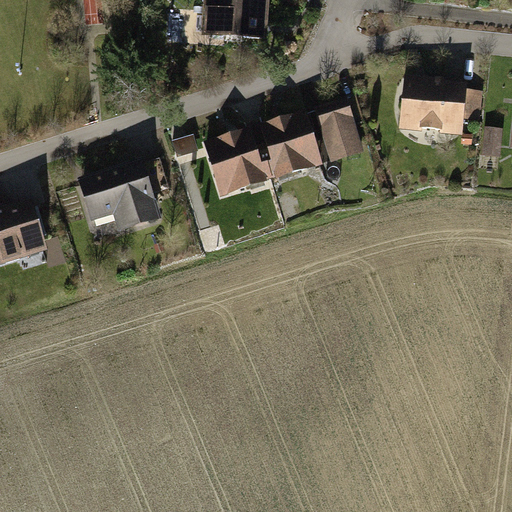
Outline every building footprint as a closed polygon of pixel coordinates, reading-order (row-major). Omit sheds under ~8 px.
[(267,0),(205,0),(203,37),(250,39),(251,22),(267,22),(267,0)] [(407,71),(403,122),(466,127),(467,114),(483,116),(485,86),(469,85),(470,75),(407,71)] [(365,147),(349,94),(308,106),(318,136),(327,133),(334,157),(365,147)] [(308,105),(261,119),(266,134),(261,136),(272,171),(277,169),(278,174),(325,159),(318,136),(308,106),(308,105)] [(505,124),(490,123),(490,131),(485,130),(484,154),(502,155),(505,124)] [(251,124),(205,138),(221,193),(268,179),(266,173),(272,171),(261,136),(256,137),(251,124)] [(80,181),(93,222),(119,213),(124,230),(163,218),(145,160),(80,181)] [(285,194),(271,199),(274,209),(288,205),(285,194)] [(0,206),(0,265),(47,250),(31,197),(0,206)]
